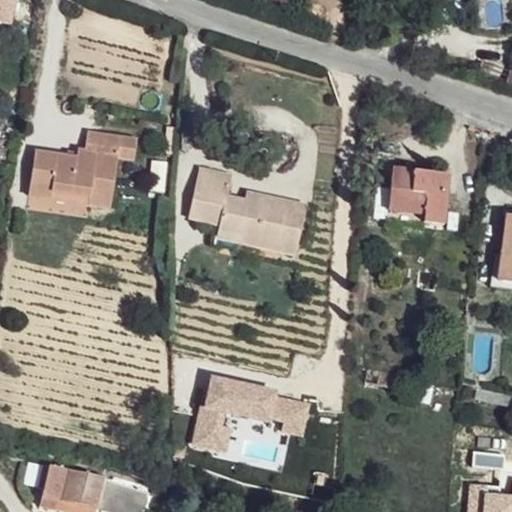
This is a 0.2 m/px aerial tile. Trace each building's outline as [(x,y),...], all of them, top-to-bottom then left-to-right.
[(74,160),(33,154),(26,202),(108,215),(114,163),(132,166),(135,143),(87,134),(82,154),(75,153),(74,160)] [(449,176),(392,170),(389,212),(425,216),(424,224),(444,227),(449,176)] [(217,230),(215,245),(292,263),(304,210),(246,196),(244,204),(225,199),(229,181),(200,172),(188,223),(217,230)] [(511,215),(508,215),(498,284),(511,286),(511,215)] [(102,477),(48,468),(41,510),(56,511),(64,511),(65,505),(96,510),(102,477)] [(134,511),(137,482),(102,477),(96,510),(110,511),(134,511)]
